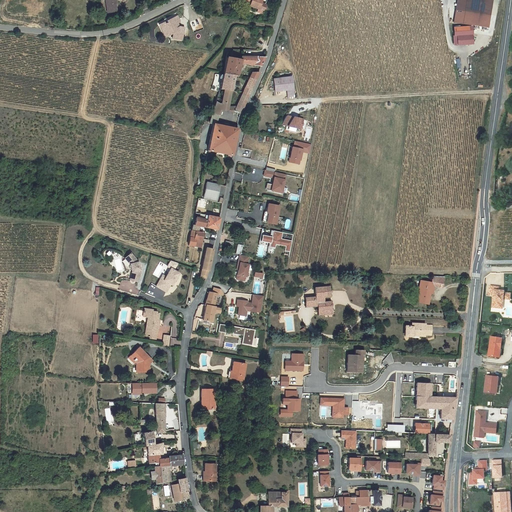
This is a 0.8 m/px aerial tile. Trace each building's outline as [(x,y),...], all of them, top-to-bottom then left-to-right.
[(117,4),(116,0),(104,0),(107,12),(117,11),(115,4),(117,4)] [(246,10),(255,14),(254,16),(259,18),(262,9),(257,7),(259,3),(250,0),(249,0),(237,0),(241,1),(244,2),(242,6),(247,7),(246,10)] [(457,0),(456,10),(465,11),(466,0),(457,0)] [(466,0),(465,11),(490,14),(492,0),(466,0)] [(183,41),(185,27),(180,26),(180,20),(178,15),(172,18),(158,23),(164,38),(172,35),(174,40),(183,41)] [(188,37),(185,49),(194,50),(197,37),(199,37),(196,25),(185,28),(188,37)] [(453,36),(454,45),(471,44),(470,25),(450,26),(451,36),(453,36)] [(256,72),(260,62),(239,63),(238,65),(221,63),(218,80),(231,83),(234,83),(237,69),(256,72)] [(250,86),(254,78),(248,76),(245,85),(250,86)] [(291,77),(272,79),(274,92),(285,91),(287,99),(295,98),(291,77)] [(222,95),(229,96),(231,83),(218,80),(216,86),(214,93),(222,95)] [(244,103),(250,86),(245,85),(239,100),(244,103)] [(208,130),(211,131),(214,116),(238,120),(244,103),(239,100),(235,113),(225,112),(229,96),(222,95),(220,105),(212,104),(205,129),(208,130)] [(297,136),(299,126),(280,121),(278,131),(297,136)] [(211,131),(208,130),(204,148),(203,155),(227,160),(232,135),(211,131)] [(294,148),(293,155),(289,154),(287,154),(284,169),(294,171),(297,158),(305,160),(307,151),(294,148)] [(260,193),(276,197),(280,179),(259,174),(258,180),(268,182),(268,185),(267,190),(261,188),(260,193)] [(200,189),(197,206),(211,208),(213,191),(200,189)] [(250,213),(252,200),(246,199),(243,211),(250,213)] [(257,226),(270,228),(274,210),(263,208),(262,217),(259,217),(257,226)] [(202,224),(200,233),(212,235),(214,223),(195,220),(195,223),(202,224)] [(195,232),(200,233),(202,224),(195,223),(192,222),(190,230),(188,230),(187,235),(194,237),(195,232)] [(280,255),(285,256),(287,245),(276,243),(277,237),(267,235),(266,241),(256,240),(255,246),(265,248),(264,251),(269,252),(270,249),(280,251),(280,255)] [(187,236),(186,239),(184,251),(197,253),(199,238),(187,236)] [(201,254),(197,274),(204,275),(208,255),(201,254)] [(125,258),(120,263),(125,269),(124,271),(125,273),(127,274),(128,276),(127,284),(134,285),(136,274),(133,266),(125,258)] [(233,274),(231,283),(239,285),(240,281),(243,269),(241,268),(243,261),(234,259),(232,267),(234,267),(233,274)] [(157,284),(153,293),(163,298),(167,290),(169,291),(171,286),(172,283),(175,278),(166,274),(162,283),(160,286),(157,284)] [(202,281),(204,275),(197,274),(195,282),(202,283),(202,281)] [(432,308),(433,297),(434,291),(436,291),(437,289),(446,290),(447,281),(435,280),(434,286),(423,285),(420,307),(432,308)] [(503,294),(498,293),(498,290),(489,289),(488,298),(493,298),(491,310),(499,311),(499,303),(502,304),(502,302),(509,302),(509,296),(503,296),(503,294)] [(314,302),(315,311),(320,310),(321,317),(325,316),(325,315),(334,314),(333,305),(325,306),(324,300),(332,300),(331,291),(316,292),(317,302),(314,302)] [(200,323),(200,326),(207,327),(211,298),(204,297),(202,310),(201,316),(200,323)] [(241,322),(242,317),(256,319),(259,302),(249,301),(248,308),(247,309),(239,308),(239,307),(233,306),(232,312),(234,312),(233,321),(241,322)] [(314,302),(307,303),(308,311),(315,311),(314,302)] [(156,326),(153,326),(154,323),(155,323),(156,317),(154,316),(154,315),(149,314),(149,312),(141,310),(141,313),(139,313),(139,315),(140,315),(139,319),(144,319),(141,336),(147,338),(147,341),(151,342),(152,336),(154,337),(156,326)] [(408,330),(408,341),(415,340),(415,338),(423,338),(423,341),(428,340),(428,339),(428,329),(427,327),(415,328),(415,331),(412,331),(412,330),(408,330)] [(253,335),(231,332),(231,338),(231,340),(241,342),(240,350),(250,351),(253,335)] [(490,339),(488,358),(499,359),(502,340),(490,339)] [(142,366),(142,361),(144,360),(134,349),(126,357),(129,361),(128,362),(131,365),(131,367),(131,374),(144,374),(144,366),(142,366)] [(360,373),(360,357),(363,358),(364,358),(365,351),(356,351),(356,356),(348,356),(348,372),(360,373)] [(286,361),(286,370),(303,370),(303,354),(292,354),(292,361),(286,361)] [(231,372),(230,378),(243,380),(245,364),(233,362),(232,372),(231,372)] [(486,377),(484,394),(494,395),(494,387),(497,387),(498,379),(486,377)] [(437,397),(431,397),(432,384),(418,384),(417,408),(437,408),(437,397)] [(127,385),(127,396),(137,396),(137,394),(151,394),(151,385),(127,385)] [(215,389),(202,389),(202,408),(215,408),(215,389)] [(300,405),(300,399),(297,399),(297,392),(286,391),(286,399),(284,399),(284,404),(288,404),(288,410),(281,409),(281,416),(292,416),(292,411),(300,411),(300,405)] [(441,419),(453,419),(456,398),(454,398),(437,397),(437,408),(442,408),(441,419)] [(345,399),(321,398),(321,405),(333,406),(333,417),(343,418),(344,415),(348,415),(349,408),(344,408),(345,399)] [(361,408),(367,408),(366,415),(382,415),(382,404),(370,404),(370,401),(361,401),(361,408)] [(150,406),(149,429),(159,429),(160,406),(153,406),(150,406)] [(485,437),(485,435),(494,436),(495,426),(485,426),(486,415),(477,414),(475,437),(485,437)] [(417,433),(428,433),(430,433),(431,424),(417,424),(417,433)] [(342,437),(347,437),(346,447),(355,448),(356,432),(342,431),(342,437)] [(296,437),(297,432),(286,432),(286,437),(287,437),(287,446),(292,446),(292,450),(301,450),(301,443),(297,442),(298,437),(296,437)] [(405,457),(428,458),(428,453),(434,453),(435,440),(450,441),(452,434),(430,433),(428,433),(427,452),(405,452),(405,457)] [(135,434),(138,449),(148,448),(145,434),(135,434)] [(149,469),(161,468),(161,461),(152,462),(151,459),(155,459),(152,448),(138,452),(140,467),(148,467),(149,469)] [(319,450),(319,455),(318,455),(318,465),(328,464),(328,450),(319,450)] [(161,468),(149,469),(146,470),(146,471),(149,488),(164,484),(163,476),(162,476),(162,474),(162,473),(164,469),(164,468),(175,467),(174,458),(172,458),(161,459),(161,461),(161,468)] [(362,459),(350,459),(350,470),(361,470),(362,459)] [(492,460),(493,466),(492,466),(492,478),(501,477),(501,460),(492,460)] [(379,472),(380,462),(368,461),(367,471),(374,471),(374,472),(379,472)] [(473,470),(473,473),(469,473),(469,484),(476,484),(476,478),(484,478),(484,470),(487,469),(486,461),(479,461),(479,469),(473,470)] [(400,473),(400,463),(389,463),(389,472),(400,473)] [(203,472),(203,481),(216,480),(216,464),(205,464),(205,472),(203,472)] [(414,464),(414,465),(408,465),(407,473),(413,474),(413,475),(420,475),(420,465),(414,464)] [(329,472),(320,472),(321,487),(329,486),(329,472)] [(445,481),(442,480),(442,476),(434,475),(433,484),(435,484),(434,489),(444,490),(445,481)] [(175,500),(180,498),(177,482),(164,484),(168,501),(172,501),(172,505),(176,504),(175,500)] [(382,506),(381,500),(382,500),(382,496),(381,496),(381,491),(373,491),(373,497),(374,504),(374,506),(382,506)] [(433,495),(432,495),(431,505),(439,506),(440,501),(443,502),(444,496),(443,496),(443,492),(433,491),(433,495)] [(494,511),(509,511),(509,492),(495,492),(494,511)] [(274,511),(275,506),(287,506),(287,493),(268,493),(268,506),(262,506),(261,511),(274,511)] [(403,496),(398,495),(397,507),(411,508),(412,498),(407,498),(403,497),(403,496)] [(344,498),(339,498),(340,506),(344,506),(344,511),(358,511),(358,506),(370,506),(370,504),(374,504),(373,497),(369,497),(360,497),(357,497),(355,497),(355,504),(351,504),(351,497),(350,497),(344,498)]
